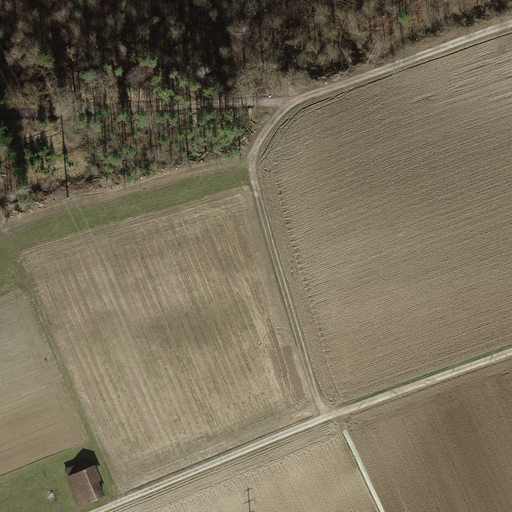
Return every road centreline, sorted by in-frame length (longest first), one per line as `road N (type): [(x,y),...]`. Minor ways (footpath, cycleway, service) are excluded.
road 1 (track): [(324,418),(250,166),(258,139),(299,98),(511,23)]
road 2 (track): [(99,511),(511,351)]
road 3 (track): [(0,113),(299,98)]
